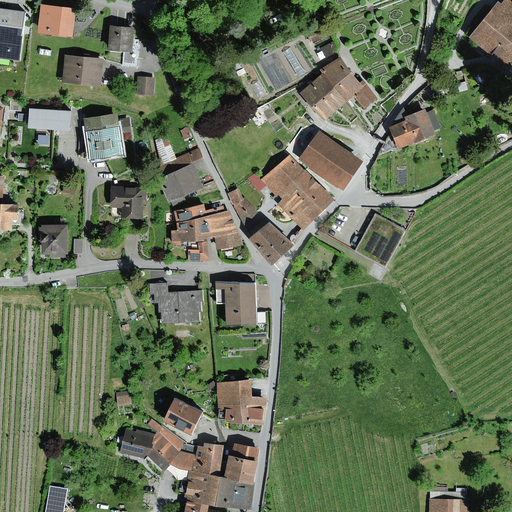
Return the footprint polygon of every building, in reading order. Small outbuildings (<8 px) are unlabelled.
[(502,0),(500,3),(496,1),(466,36),(503,67),(511,56),(511,3),(508,0),(502,0)] [(74,7),(40,3),(38,31),(71,34),(74,7)] [(25,11),(0,8),(0,56),(19,59),(25,11)] [(133,26),(108,24),(106,48),(123,49),(131,50),(132,39),(133,26)] [(131,50),(123,49),(122,65),(136,66),(138,39),(132,39),(131,50)] [(335,39),(320,48),(324,56),(340,47),(335,39)] [(103,58),(63,54),(60,82),(100,86),(103,58)] [(322,73),(346,100),(352,96),(362,109),(375,99),(365,84),(362,87),(340,56),(319,69),(322,73)] [(300,91),(324,119),(346,100),(322,73),(300,91)] [(154,77),(135,75),(133,92),(153,94),(154,77)] [(465,81),(456,84),(458,92),(467,89),(465,81)] [(68,109),(27,107),(26,126),(66,128),(66,125),(68,109)] [(68,109),(66,125),(79,127),(80,108),(68,107),(68,109)] [(403,120),(387,126),(391,135),(396,147),(431,133),(430,131),(424,113),(422,108),(401,116),(403,120)] [(433,109),(424,113),(430,131),(440,127),(433,109)] [(115,112),(81,117),(87,159),(121,154),(118,133),(130,131),(128,117),(115,119),(115,112)] [(316,131),(302,122),(282,150),(287,153),(302,168),(305,166),(335,187),(336,185),(340,188),(359,160),(317,130),(316,131)] [(188,127),(180,130),(183,140),(191,136),(188,127)] [(166,134),(152,140),(161,162),(175,157),(166,134)] [(396,147),(391,135),(388,136),(376,156),(396,147)] [(157,177),(190,162),(202,156),(198,147),(175,157),(161,162),(159,163),(162,170),(155,173),(157,177)] [(274,195),(276,193),(302,168),(287,153),(260,179),(274,195)] [(121,155),(107,162),(114,177),(128,170),(121,155)] [(190,162),(157,177),(169,201),(202,185),(190,162)] [(276,193),(281,198),(292,189),(309,175),(302,168),(276,193)] [(309,175),(292,189),(316,213),(332,198),(309,175)] [(63,184),(62,192),(74,194),(75,185),(63,184)] [(146,187),(110,185),(109,207),(120,207),(120,217),(141,218),(141,199),(145,199),(146,187)] [(237,188),(227,193),(232,203),(242,198),(237,188)] [(281,198),(276,204),(301,228),(316,213),(292,189),(281,198)] [(233,206),(238,214),(250,204),(244,198),(233,206)] [(1,201),(0,200),(0,227),(9,228),(10,216),(16,217),(17,202),(1,201)] [(203,202),(172,210),(175,221),(191,218),(209,214),(223,210),(222,205),(204,209),(203,202)] [(250,204),(238,214),(243,225),(257,211),(250,204)] [(223,210),(209,214),(212,235),(215,249),(242,243),(228,209),(223,210)] [(406,230),(374,213),(355,250),(386,266),(406,230)] [(169,228),(170,244),(178,244),(178,239),(201,238),(202,236),(212,235),(209,214),(191,218),(175,221),(175,228),(169,228)] [(292,245),(271,221),(258,232),(255,229),(249,234),(252,238),(249,240),(271,264),(292,245)] [(65,255),(65,225),(42,224),(42,229),(38,229),(38,241),(41,241),(40,251),(48,251),(48,255),(65,255)] [(82,240),(73,240),(73,254),(82,254),(82,240)] [(206,241),(198,242),(198,249),(187,249),(187,260),(206,261),(208,257),(206,241)] [(167,282),(148,283),(149,293),(152,293),(153,302),(156,301),(156,311),(159,311),(160,322),(198,320),(197,310),(200,310),(199,300),(201,300),(201,290),(167,291),(167,282)] [(257,323),(256,284),(218,282),(218,304),(226,303),(227,324),(257,323)] [(250,378),(216,381),(216,417),(262,423),(266,396),(250,395),(250,378)] [(213,380),(205,386),(208,390),(216,385),(213,380)] [(129,391),(116,392),(117,405),(131,403),(129,391)] [(176,398),(165,421),(192,434),(203,411),(176,398)] [(157,431),(162,426),(151,417),(146,423),(157,431)] [(169,462),(179,450),(183,444),(183,441),(162,426),(157,431),(154,433),(151,446),(145,453),(162,469),(169,462)] [(135,430),(124,428),(119,451),(142,456),(145,453),(151,446),(154,433),(136,428),(135,430)] [(218,474),(222,444),(203,441),(203,445),(196,444),(195,446),(188,469),(218,474)] [(227,453),(222,474),(250,480),(258,446),(232,442),(230,453),(227,453)] [(189,445),(183,444),(179,450),(169,462),(177,467),(188,469),(195,446),(189,445)] [(207,502),(211,502),(218,474),(188,469),(186,480),(184,493),(186,493),(185,498),(207,502)] [(222,474),(218,474),(211,502),(249,507),(253,480),(250,480),(222,474)] [(184,493),(186,480),(177,478),(174,491),(184,493)] [(63,511),(67,488),(49,484),(43,511),(63,511)] [(215,511),(205,510),(207,502),(185,498),(182,511),(215,511)] [(466,511),(466,500),(428,499),(427,511),(466,511)]
